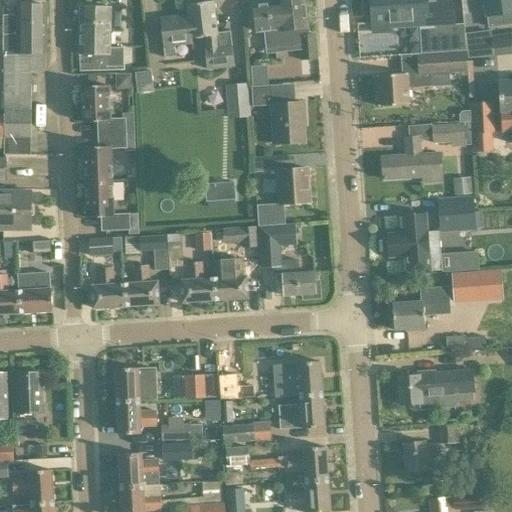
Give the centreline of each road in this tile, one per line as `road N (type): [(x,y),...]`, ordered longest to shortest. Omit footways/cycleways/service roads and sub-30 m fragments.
road 1 (residential): [(76,339),(61,0)]
road 2 (residential): [(351,321),(332,0)]
road 3 (residential): [(76,339),(351,321)]
road 4 (residential): [(365,511),(351,321)]
road 5 (residential): [(87,511),(76,339)]
